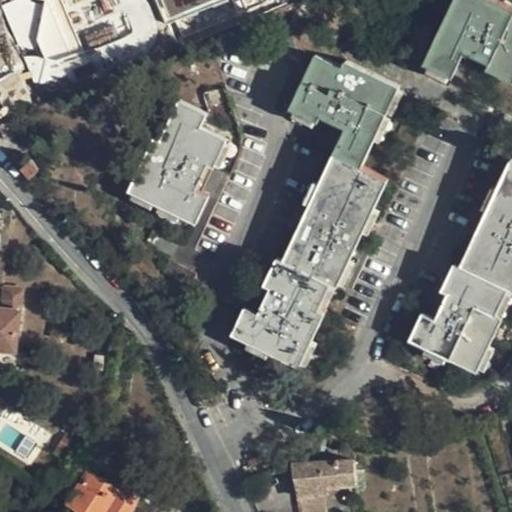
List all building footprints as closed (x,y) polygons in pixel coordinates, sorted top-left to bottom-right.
[(154,0),(160,18),(213,0),(154,0)] [(453,77),(463,57),(466,50),(492,62),(488,69),(511,79),(511,7),(496,0),(455,0),(426,64),(453,77)] [(463,57),(488,69),(492,62),(466,50),(463,57)] [(307,214),(375,207),(388,179),(363,166),(400,86),(348,61),(345,67),(318,54),(293,108),(318,121),(323,113),(347,126),(344,133),(307,214)] [(209,162),(215,166),(229,137),(202,125),(208,111),(182,99),(162,140),(155,137),(130,190),(198,221),(211,196),(203,192),(196,188),(209,162)] [(318,121),(344,133),(347,126),(323,113),(318,121)] [(501,182),(511,178),(511,158),(511,159),(501,182)] [(203,192),(215,166),(209,162),(196,188),(203,192)] [(511,178),(501,182),(463,264),(456,261),(443,289),(449,292),(436,318),(431,315),(423,312),(411,338),(478,370),(503,318),(496,315),(508,290),(509,287),(511,288),(511,178)] [(375,207),(307,214),(285,259),(279,256),(266,282),(272,286),(260,313),(254,310),(247,307),(235,334),(300,366),(326,312),(320,309),(331,286),(333,282),(339,285),(375,207)] [(180,283),(179,265),(170,260),(162,273),(180,283)] [(179,265),(180,283),(189,288),(196,273),(179,265)] [(266,282),(254,310),(260,313),(272,286),(266,282)] [(336,289),(331,286),(320,309),(326,312),(336,289)] [(0,307),(0,347),(17,349),(23,289),(7,287),(4,308),(0,307)] [(443,289),(431,315),(436,318),(449,292),(443,289)] [(511,299),(511,292),(508,290),(496,315),(503,318),(511,299)] [(53,335),(67,339),(70,327),(55,324),(53,335)] [(359,485),(359,484),(357,458),(294,463),(299,496),(330,491),(330,487),(359,485)] [(130,489),(118,482),(106,474),(103,479),(89,471),(66,511),(65,511),(79,511),(82,509),(85,511),(130,511),(137,501),(136,494),(130,489)]
